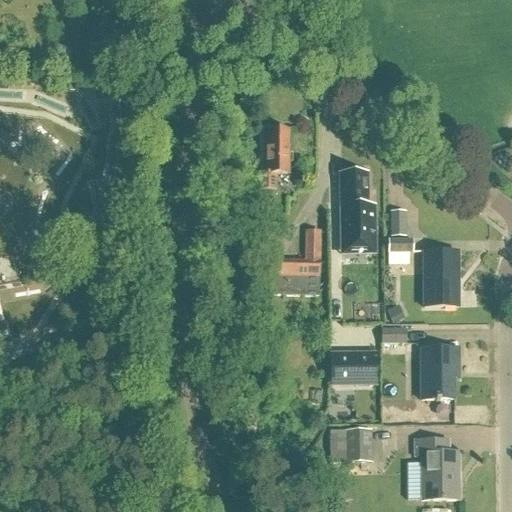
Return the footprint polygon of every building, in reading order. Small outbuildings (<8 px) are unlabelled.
[(275,177),(288,177),(288,165),(291,165),(291,156),(288,156),(288,132),(263,132),(264,176),(258,176),(258,192),(275,192),(275,177)] [(300,175),(302,216),(332,215),(330,174),(300,175)] [(363,177),(339,178),(340,211),(339,211),(340,259),(376,258),(375,208),(366,208),(366,193),(363,193),(363,177)] [(390,239),(404,239),(404,214),(390,214),(390,239)] [(281,262),(281,229),(266,228),(266,262),(281,262)] [(304,263),(268,262),(260,262),(260,298),(318,299),(319,233),(305,233),(304,263)] [(387,243),(387,257),(412,257),(412,243),(387,243)] [(456,311),(456,255),(422,256),(422,311),(456,311)] [(381,348),(406,348),(406,332),(381,332),(381,348)] [(342,339),(342,347),(371,347),(371,339),(342,339)] [(351,353),(350,387),(375,387),(375,354),(351,353)] [(457,375),(457,353),(427,353),(427,362),(419,362),(419,403),(452,403),(452,375),(457,375)] [(372,466),(371,434),(343,435),(344,467),(372,466)] [(458,504),(457,456),(448,456),(448,444),(414,444),(414,461),(420,461),(420,504),(458,504)]
